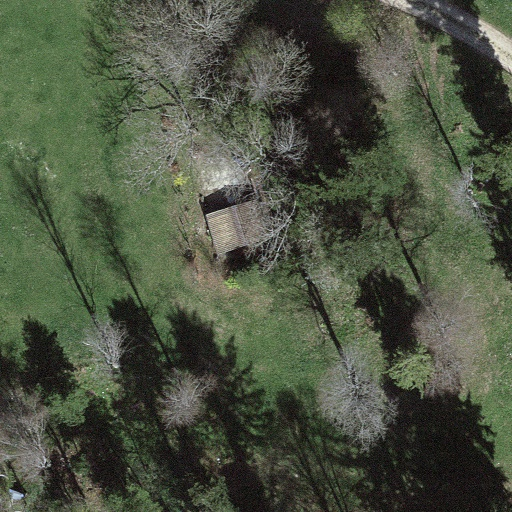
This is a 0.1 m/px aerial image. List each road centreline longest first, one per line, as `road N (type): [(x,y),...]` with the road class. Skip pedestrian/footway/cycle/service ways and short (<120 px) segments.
road 1 (track): [(511,495),(457,497),(376,481),(303,436),(260,460),(250,511)]
road 2 (track): [(511,70),(471,43),(370,0)]
